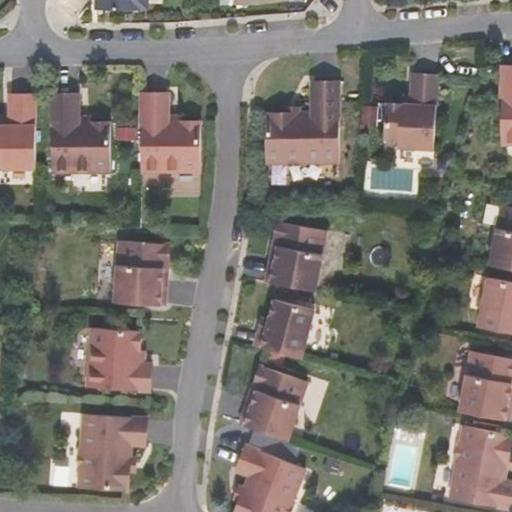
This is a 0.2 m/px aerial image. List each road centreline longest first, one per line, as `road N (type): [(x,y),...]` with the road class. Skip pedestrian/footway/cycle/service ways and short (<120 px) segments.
road 1 (residential): [(185,511),(222,204),(223,45)]
road 2 (residential): [(223,45),(511,22)]
road 3 (residential): [(0,52),(223,45)]
